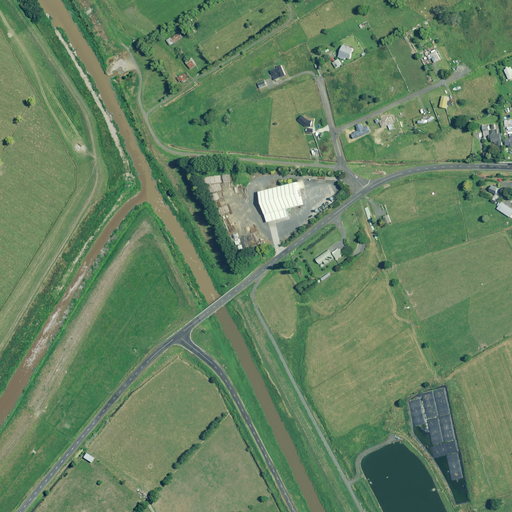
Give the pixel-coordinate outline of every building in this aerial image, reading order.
[(183,37),(180,32),(167,40),(171,45),(183,37)] [(347,46),(344,45),(339,58),(341,58),(340,59),(343,60),(344,59),(346,60),(347,58),(351,59),(355,50),(351,48),(352,47),(348,45),(347,46)] [(441,60),(436,50),(432,52),(433,53),(428,56),(430,59),(432,58),(435,63),(441,60)] [(196,65),(191,58),(186,62),(191,69),(196,65)] [(342,65),(338,60),(333,63),(337,68),(342,65)] [(188,79),(185,73),(177,78),(180,82),(182,81),(183,83),(188,79)] [(449,97),(443,96),(441,107),(447,108),(449,97)] [(383,119),(384,120),(381,121),(383,127),(394,122),(392,118),(391,115),(383,119)] [(495,142),(495,143),(497,144),(498,144),(498,146),(503,146),(502,139),(503,139),(503,134),(496,134),(496,130),(491,131),(491,135),(490,135),(490,139),(492,139),(492,142),(495,142)] [(264,213),(302,201),(295,179),(257,190),(264,213)] [(502,190),(492,186),(490,191),(500,195),(502,190)] [(511,214),(511,209),(501,202),(497,209),(510,217),(511,214)] [(344,254),(340,248),(333,253),(337,259),(344,254)] [(334,258),(328,250),(316,259),(320,264),(324,261),(326,264),(334,258)] [(93,458),(86,453),(83,458),(91,463),(93,458)]
